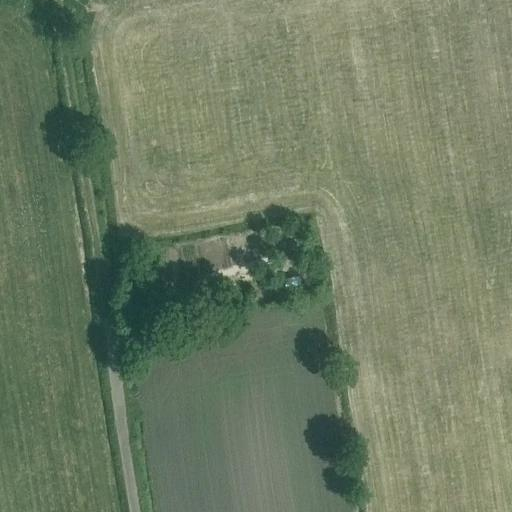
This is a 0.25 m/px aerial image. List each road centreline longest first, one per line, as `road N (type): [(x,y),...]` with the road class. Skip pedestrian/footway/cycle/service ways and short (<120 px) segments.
road 1 (track): [(112,365),(55,0)]
road 2 (unclassified): [(134,511),(112,365)]
